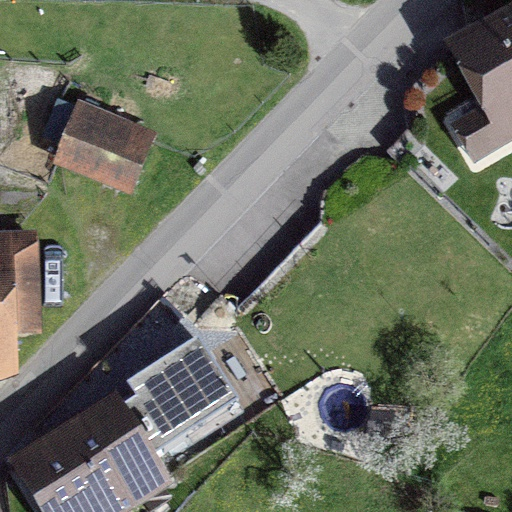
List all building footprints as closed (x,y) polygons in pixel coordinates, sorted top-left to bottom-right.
[(511,30),(469,55),(504,118),(511,113),(511,30)] [(59,131),(33,189),(111,224),(137,166),(59,131)] [(414,131),(386,157),(429,200),(456,174),(414,131)] [(0,359),(22,359),(20,253),(0,252),(0,359)] [(118,414),(24,472),(49,511),(107,511),(159,480),(118,414)]
